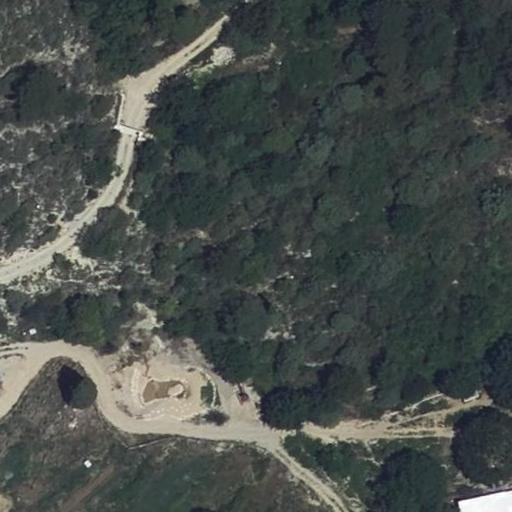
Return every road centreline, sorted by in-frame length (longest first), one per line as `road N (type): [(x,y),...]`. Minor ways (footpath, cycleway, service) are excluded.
road 1 (track): [(253,0),(153,79),(128,120),(118,181),(96,214),(62,246),(0,271)]
road 2 (track): [(0,356),(51,351),(133,421),(242,442),(314,482),(336,511)]
